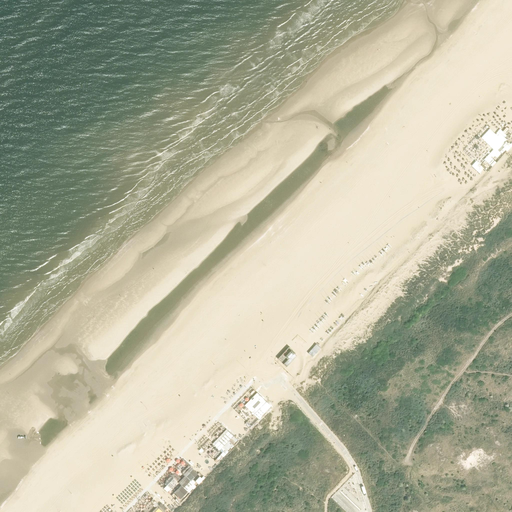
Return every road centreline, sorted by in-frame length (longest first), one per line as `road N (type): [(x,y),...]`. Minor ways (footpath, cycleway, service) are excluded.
road 1 (track): [(407,459),(461,373),(511,314)]
road 2 (unknown): [(327,511),(329,493),(352,470),(275,378)]
